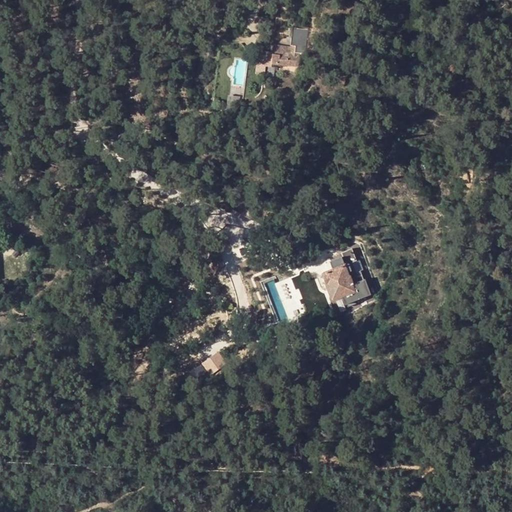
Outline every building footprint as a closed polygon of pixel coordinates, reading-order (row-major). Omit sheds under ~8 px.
[(285,45),(276,44),(276,54),(283,55),(283,58),(283,65),(293,66),(293,54),(294,46),(285,45)] [(275,61),(276,54),(272,54),(264,53),(263,60),(275,61)] [(38,168),(58,174),(61,165),(42,159),(38,168)] [(37,206),(23,197),(15,208),(21,212),(26,204),(35,209),(37,206)] [(335,269),(323,273),(332,298),(335,299),(354,292),(352,283),(353,283),(351,276),(349,276),(346,265),(348,264),(345,256),(332,261),(335,269)] [(300,296),(310,293),(304,277),(294,280),(300,296)] [(212,372),(227,363),(219,350),(204,359),(212,372)]
